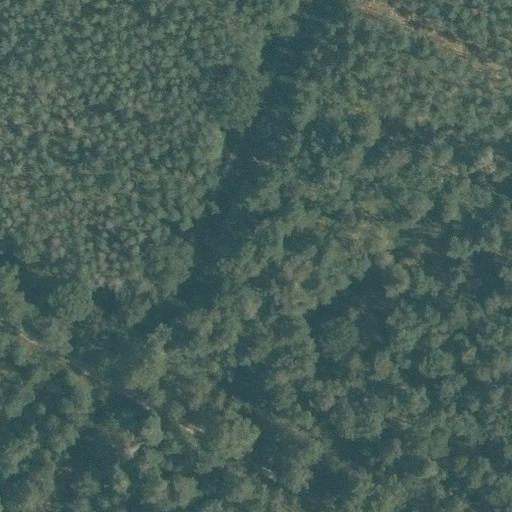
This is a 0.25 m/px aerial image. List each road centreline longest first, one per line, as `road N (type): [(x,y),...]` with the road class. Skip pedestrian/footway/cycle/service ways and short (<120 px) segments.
road 1 (track): [(292,0),(102,384)]
road 2 (track): [(0,326),(336,511)]
road 3 (track): [(109,387),(37,511)]
